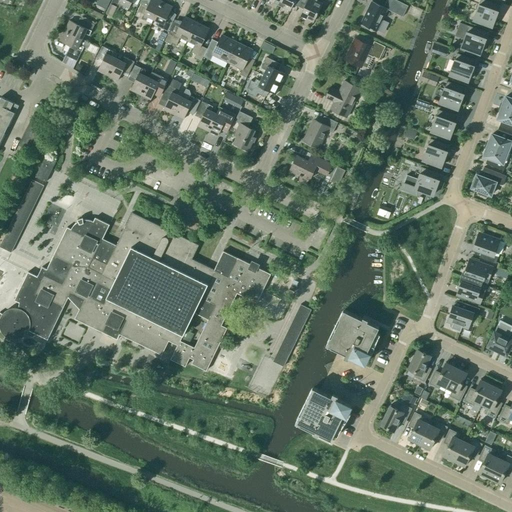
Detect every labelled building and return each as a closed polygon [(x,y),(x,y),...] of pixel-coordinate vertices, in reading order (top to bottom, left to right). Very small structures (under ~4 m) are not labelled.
[(0,0),(0,141),(14,112),(15,113),(19,106),(1,97),(0,98),(0,0),(8,3),(9,0),(0,0)] [(98,0),(96,5),(106,10),(110,0),(98,0)] [(129,8),(132,0),(112,0),(106,13),(114,17),(119,8),(121,9),(123,5),(129,8)] [(153,19),(162,2),(157,0),(150,0),(147,7),(141,4),(135,16),(146,21),(148,17),(153,19)] [(294,0),(300,3),(301,0),(280,0),(278,5),(289,11),(294,0)] [(301,0),(300,3),(305,6),(300,16),(313,22),(323,4),(316,2),(317,0),(301,0)] [(395,0),(387,0),(384,8),(372,2),(361,24),(376,31),(387,9),(402,17),(408,6),(395,0)] [(499,5),(485,0),(480,0),(473,19),(492,26),(500,5),(499,5)] [(172,7),(162,2),(153,19),(159,22),(157,26),(168,32),(173,20),(167,17),(172,7)] [(103,15),(94,11),(92,15),(101,19),(103,15)] [(188,41),(196,24),(184,18),(176,34),(170,31),(164,42),(171,45),(172,43),(176,46),(180,37),(188,41)] [(69,20),(64,33),(89,45),(90,43),(82,39),(85,33),(89,36),(94,25),(83,19),(80,25),(69,20)] [(119,28),(124,31),(127,25),(122,23),(119,28)] [(209,30),(196,24),(188,41),(195,45),(191,53),(196,55),(194,58),(201,61),(207,49),(201,46),(209,30)] [(487,32),(469,26),(461,46),(480,53),(488,32),(487,32)] [(89,45),(64,33),(60,41),(70,45),(65,55),(77,61),(84,47),(87,49),(89,45)] [(213,55),(228,62),(237,43),(222,36),(218,43),(212,40),(203,57),(210,60),(213,55)] [(392,50),(385,47),(374,42),(371,48),(353,39),(344,58),(361,66),(367,54),(379,60),(384,50),(391,53),(392,50)] [(237,43),(228,62),(242,69),(239,74),(246,78),(255,60),(248,57),(252,50),(237,43)] [(108,76),(116,59),(110,56),(113,51),(102,46),(96,58),(102,61),(97,71),(108,76)] [(434,47),(433,53),(447,56),(448,50),(434,47)] [(475,60),(457,53),(449,74),(468,81),(476,60),(475,60)] [(122,61),(116,59),(108,76),(118,80),(123,70),(129,73),(135,62),(124,57),(122,61)] [(263,76),(280,84),(285,74),(275,69),(278,63),(266,57),(261,68),(266,70),(263,76)] [(177,61),(171,59),(168,64),(174,67),(177,61)] [(141,95),(149,78),(143,75),(145,71),(135,65),(129,77),(135,80),(130,90),(141,95)] [(191,80),(198,84),(201,77),(194,74),(191,80)] [(155,80),(149,78),(141,95),(151,100),(156,90),(162,93),(167,81),(157,76),(155,80)] [(275,94),(280,84),(263,76),(260,81),(256,79),(254,82),(250,80),(247,88),(248,94),(255,97),(257,93),(262,96),(265,89),(275,94)] [(347,117),(361,89),(345,81),(339,92),(330,87),(325,98),(334,102),(331,110),(347,117)] [(465,88),(447,81),(439,102),(458,109),(466,88),(465,88)] [(173,114),(182,97),(176,94),(178,90),(168,85),(162,96),(168,99),(163,109),(173,114)] [(182,97),(173,114),(183,119),(188,109),(195,112),(200,101),(190,96),(191,94),(190,90),(186,89),(182,97)] [(230,102),(233,95),(228,92),(224,100),(230,102)] [(501,104),(500,107),(511,111),(511,92),(510,98),(506,96),(503,104),(501,104)] [(207,131),(216,114),(210,111),(212,107),(202,101),(196,113),(202,116),(197,126),(207,131)] [(425,110),(431,112),(433,106),(427,104),(425,110)] [(511,111),(500,107),(498,110),(501,111),(498,119),(501,120),(499,126),(511,130),(511,111)] [(207,131),(218,136),(223,126),(229,128),(234,117),(218,109),(216,114),(207,131)] [(457,116),(438,110),(431,130),(450,137),(458,116),(457,116)] [(248,150),(255,137),(252,136),(254,130),(248,127),(253,118),(239,111),(235,121),(240,124),(234,135),(237,136),(234,143),(248,150)] [(45,118),(34,113),(22,138),(18,146),(29,151),(33,143),(45,118)] [(333,133),(338,123),(324,116),(321,123),(314,120),(304,141),(318,148),(327,131),(333,133)] [(362,128),(371,134),(375,126),(366,121),(362,128)] [(417,132),(407,128),(404,136),(414,139),(417,132)] [(487,141),(486,145),(507,152),(511,142),(511,135),(498,130),(496,135),(492,134),(489,142),(487,141)] [(57,131),(33,180),(44,186),(50,189),(58,172),(71,145),(66,142),(68,137),(57,131)] [(449,145),(430,138),(423,159),(442,166),(449,145)] [(507,152),(486,145),(484,148),(487,149),(484,156),(487,158),(485,163),(503,170),(505,164),(503,163),(507,152)] [(332,165),(326,162),(312,155),(308,161),(297,156),(290,170),(300,174),(299,176),(300,176),(297,182),(306,186),(309,179),(310,179),(315,170),(321,173),(327,176),(332,165)] [(344,171),(337,167),(330,181),(337,185),(344,171)] [(440,173),(440,174),(422,167),(417,179),(407,175),(404,183),(403,183),(400,190),(416,196),(419,189),(433,195),(441,174),(440,173)] [(490,195),(495,183),(503,185),(506,176),(484,167),(480,176),(477,175),(472,188),(479,191),(478,193),(486,196),(487,194),(490,195)] [(0,247),(11,252),(44,186),(33,180),(32,180),(0,245),(0,247)] [(330,200),(332,194),(326,191),(323,197),(330,200)] [(377,214),(388,219),(390,212),(379,208),(377,214)] [(257,303),(271,274),(224,251),(215,270),(214,270),(192,259),(199,245),(132,212),(116,245),(103,239),(109,225),(95,218),(93,221),(91,221),(88,220),(85,220),(83,220),(83,218),(77,220),(78,222),(76,223),(74,225),(72,227),(71,229),(67,227),(47,269),(42,267),(37,276),(28,272),(14,300),(19,303),(18,308),(17,308),(12,308),(7,310),(3,313),(2,314),(0,312),(0,327),(1,331),(4,335),(5,336),(4,339),(10,342),(11,339),(16,339),(20,338),(24,336),(27,333),(29,331),(48,340),(68,298),(79,309),(75,319),(117,339),(120,334),(162,355),(169,341),(178,345),(171,359),(185,366),(190,357),(194,359),(192,363),(206,371),(227,328),(221,325),(237,293),(257,303)] [(479,239),(477,239),(473,248),(486,253),(483,259),(496,263),(498,257),(494,255),(497,246),(495,245),(497,240),(480,234),(479,239)] [(461,277),(482,284),(484,277),(488,279),(493,268),(480,263),(478,270),(467,266),(468,265),(467,265),(464,273),(463,272),(461,277)] [(486,286),(482,284),(461,277),(460,281),(461,281),(458,290),(459,290),(459,289),(470,293),(468,299),(480,303),(486,286)] [(452,306),(449,316),(451,316),(449,321),(453,323),(451,328),(460,332),(462,326),(466,327),(468,322),(470,323),(473,314),(477,315),(479,309),(467,304),(465,311),(452,306)] [(311,310),(300,305),(273,361),(283,367),(311,310)] [(379,327),(357,316),(344,310),(327,345),(365,364),(370,353),(367,352),(379,327)] [(488,346),(506,355),(511,342),(511,340),(508,339),(510,334),(501,330),(499,335),(494,332),(488,346)] [(416,350),(417,350),(408,369),(408,370),(409,369),(416,372),(414,377),(424,382),(430,370),(424,368),(431,355),(430,354),(429,355),(417,349),(416,350)] [(441,384),(447,387),(456,368),(446,363),(446,362),(439,375),(433,372),(428,383),(438,389),(441,384)] [(456,368),(447,387),(452,390),(449,396),(459,401),(466,388),(460,385),(467,372),(466,372),(466,373),(456,368)] [(482,404),(491,385),(481,380),(481,379),(480,379),(474,392),(469,389),(463,401),(473,406),(476,401),(482,404)] [(501,390),(491,385),(482,404),(487,407),(484,413),(494,418),(501,405),(495,402),(502,389),(501,389),(501,390)] [(414,392),(420,395),(423,388),(417,386),(414,392)] [(351,406),(320,391),(314,388),(296,423),(331,440),(343,415),(346,417),(351,406)] [(414,405),(417,398),(404,392),(401,399),(414,405)] [(435,405),(422,399),(419,405),(432,411),(435,405)] [(510,420),(511,421),(511,403),(509,409),(504,406),(497,420),(508,425),(510,420)] [(381,424),(380,424),(393,431),(393,432),(394,432),(400,420),(406,423),(413,410),(402,404),(399,410),(392,406),(392,405),(382,424),(381,424)] [(419,444),(429,424),(423,422),(426,417),(415,412),(409,424),(415,427),(408,440),(409,440),(410,439),(419,444)] [(435,427),(429,424),(419,444),(429,449),(430,450),(436,437),(442,440),(448,427),(437,422),(435,427)] [(444,456),(454,461),(463,441),(458,439),(460,434),(450,429),(444,441),(450,444),(443,456),(444,457),(444,456)] [(463,441),(454,461),(464,466),(465,467),(471,454),(476,457),(483,444),(472,439),(470,444),(463,441)] [(489,478),(498,458),(493,456),(496,450),(485,445),(479,458),(485,460),(478,473),(479,474),(479,473),(489,478)] [(505,461),(498,458),(489,478),(499,483),(500,484),(506,471),(511,474),(511,472),(511,457),(508,455),(505,461)]
